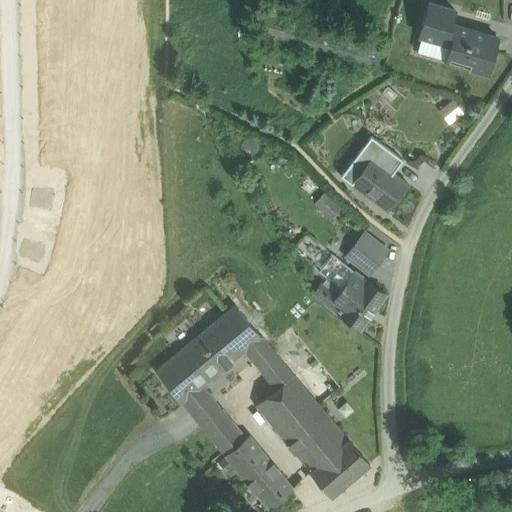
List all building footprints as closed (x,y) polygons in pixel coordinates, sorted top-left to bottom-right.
[(499,38),(452,24),(457,11),(432,3),(421,35),(453,44),(449,56),(472,63),(471,67),(489,72),(499,38)] [(255,36),(371,71),(379,45),(264,9),(255,36)] [(396,155),(371,136),(362,149),(372,157),(386,167),(396,155)] [(386,167),(372,157),(352,183),(387,209),(407,183),(386,167)] [(325,191),(315,202),(333,217),(343,207),(325,191)] [(345,256),(375,275),(393,246),(364,227),(345,256)] [(366,280),(340,261),(315,295),(339,314),(360,329),(386,294),(366,279),(366,280)] [(244,438),(202,385),(245,350),(255,362),(272,349),(235,304),(155,370),(225,454),(244,438)] [(292,374),(272,349),(255,362),(275,388),(292,374)] [(275,388),(256,404),(311,470),(349,438),(319,405),(292,374),(275,388)] [(293,488),(249,434),(244,438),(225,454),(269,508),(293,488)] [(311,470),(310,471),(331,496),(369,463),(349,438),(311,470)]
